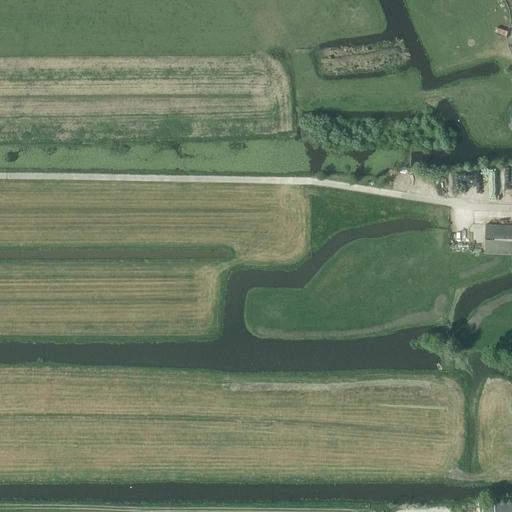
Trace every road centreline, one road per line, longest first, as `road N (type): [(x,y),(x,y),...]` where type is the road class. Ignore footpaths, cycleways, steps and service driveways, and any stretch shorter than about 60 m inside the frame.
road 1 (track): [(400,195),(315,181),(0,176)]
road 2 (track): [(360,511),(0,506)]
